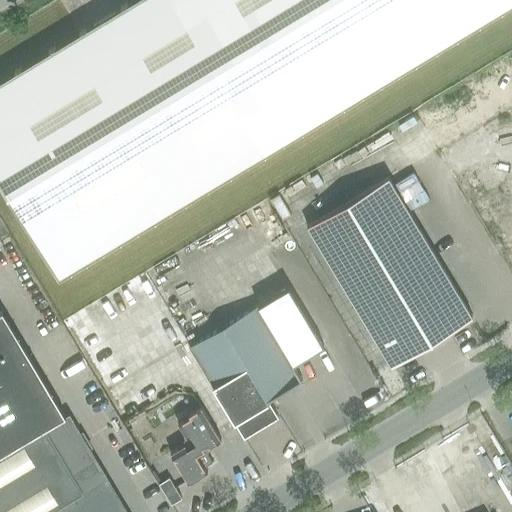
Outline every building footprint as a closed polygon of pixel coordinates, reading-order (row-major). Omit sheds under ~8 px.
[(511,4),(511,0),(132,0),(129,2),(80,32),(0,80),(0,180),(59,278),(249,164),(266,153),(511,4)] [(511,77),(449,114),(511,223),(511,77)] [(390,364),(472,315),(389,176),(307,225),(390,364)] [(490,191),(469,201),(474,211),(495,202),(490,191)] [(288,286),(257,304),(293,364),(323,345),(288,286)] [(188,346),(235,422),(244,438),(278,417),(267,399),(301,378),(257,304),(188,346)] [(0,511),(128,511),(84,439),(6,308),(0,311),(0,511)] [(205,448),(221,438),(201,405),(184,415),(185,417),(173,425),(181,438),(180,439),(179,441),(179,443),(179,444),(180,446),(170,452),(189,482),(208,471),(204,466),(213,461),(205,448)] [(493,511),(466,466),(421,493),(432,511),(493,511)]
